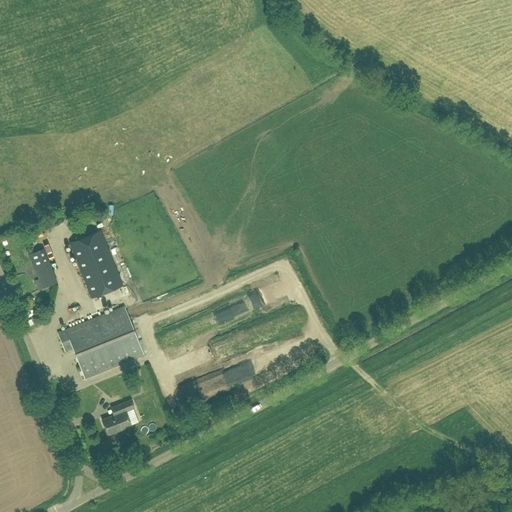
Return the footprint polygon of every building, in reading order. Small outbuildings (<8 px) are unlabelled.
[(99,231),(68,244),(90,299),(122,286),(99,231)] [(32,265),(47,259),(42,249),(28,255),(32,265)] [(244,299),(233,305),(239,318),(251,312),(244,299)] [(85,378),(143,355),(124,307),(58,334),(65,352),(73,348),(85,378)] [(54,369),(55,376),(61,375),(62,382),(64,382),(63,368),(54,369)] [(114,415),(102,420),(108,435),(132,426),(126,411),(134,408),(131,400),(111,408),(114,415)]
